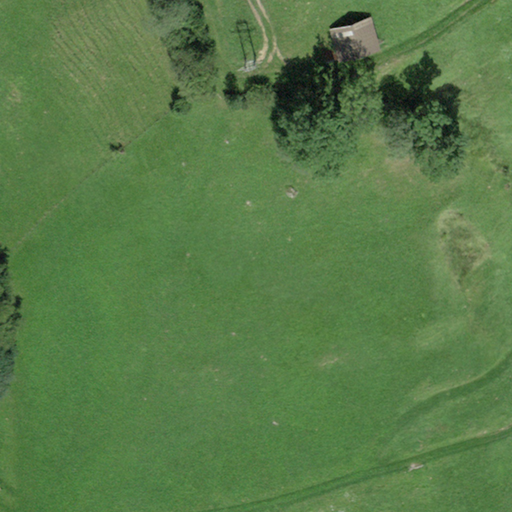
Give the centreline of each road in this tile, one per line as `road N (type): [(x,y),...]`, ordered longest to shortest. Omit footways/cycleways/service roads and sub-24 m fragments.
road 1 (track): [(511,428),(226,511)]
road 2 (track): [(249,67),(373,60),(476,0)]
road 3 (track): [(366,474),(389,430),(408,414),(511,357)]
road 4 (track): [(253,0),(268,43),(249,67),(225,54),(210,0)]
